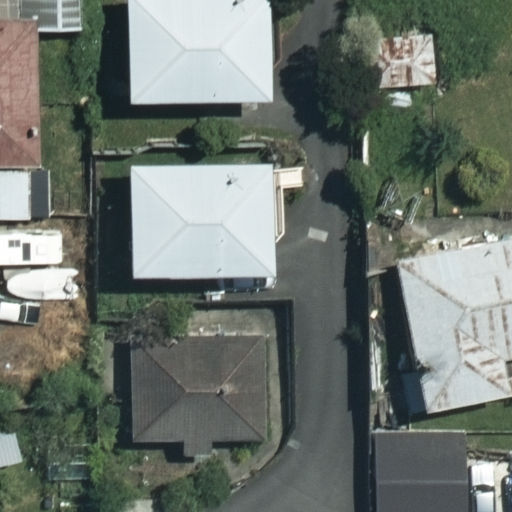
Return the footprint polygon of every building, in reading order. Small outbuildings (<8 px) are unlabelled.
[(0,0),(0,156),(26,157),(25,23),(80,22),(79,0),(0,0)] [(254,0),(109,0),(108,83),(253,86),(254,0)] [(426,30),(360,34),(363,81),(429,77),(426,30)] [(256,152),(112,152),(112,258),(256,258),(256,152)] [(49,162),(0,161),(0,213),(50,213),(49,162)] [(511,344),(511,233),(385,251),(404,394),(492,382),(488,348),(511,344)] [(122,332),(122,428),(169,428),(169,446),(197,446),(197,428),(252,428),(252,332),(122,332)] [(465,446),(390,416),(376,452),(450,482),(465,446)] [(461,511),(462,489),(366,488),(366,511),(461,511)] [(166,511),(166,492),(88,494),(88,511),(166,511)]
